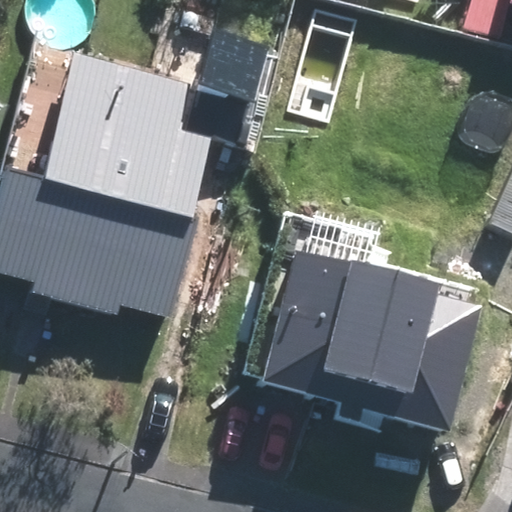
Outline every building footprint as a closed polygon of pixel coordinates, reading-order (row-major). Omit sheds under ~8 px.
[(511,0),(472,0),(463,36),(502,45),(509,19),(511,19),(511,0)] [(180,136),(179,139),(237,153),(260,56),(203,43),(196,71),(164,63),(150,129),(180,136)] [(511,154),(437,92),(360,185),(400,218),(479,283),(511,242),(511,154)] [(162,327),(188,223),(0,176),(0,285),(22,291),(20,302),(109,324),(111,314),(162,327)] [(280,182),(247,205),(267,235),(300,212),(280,182)] [(300,248),(266,380),(449,427),(480,309),(431,296),(435,283),(300,248)]
